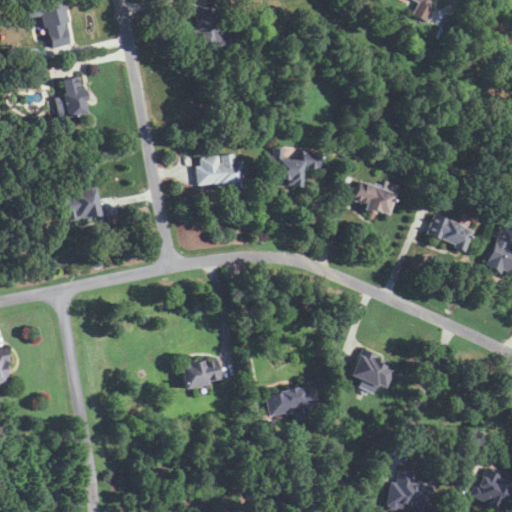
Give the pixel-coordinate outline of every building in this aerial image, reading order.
[(50,48),(46,33),(47,33),(45,26),(42,27),(39,14),(25,18),(23,7),(49,0),(61,0),(67,20),(62,22),(63,27),(65,27),(69,43),(50,48)] [(427,20),(410,11),(416,1),(414,0),(426,0),(425,3),(433,8),(427,20)] [(196,52),(194,44),(193,44),(190,30),(195,29),(193,22),(194,22),(192,8),(213,4),(215,18),(219,17),(221,27),(216,28),(217,32),(227,30),(230,46),(196,52)] [(3,59),(1,51),(14,47),(16,56),(3,59)] [(57,118),(52,95),(64,93),(60,79),(78,75),(81,89),(84,88),(86,99),(83,100),(86,111),(57,118)] [(300,186),(286,184),(287,178),(274,177),(275,169),(265,168),(267,154),(272,154),(273,146),(284,148),(282,157),(300,159),(302,149),(320,152),(318,170),(302,168),(300,186)] [(233,188),(232,183),(224,184),(225,185),(214,187),(214,182),(195,184),(193,166),(198,166),(197,158),(215,156),(216,164),(220,163),(219,154),(232,153),(233,162),(240,161),(243,179),(241,179),(242,187),(233,188)] [(373,214),(364,211),(366,205),(350,199),(357,180),(395,194),(388,214),(375,209),(373,214)] [(62,219),(58,196),(71,193),(71,191),(94,187),(99,213),(83,215),(83,213),(74,214),(75,217),(62,219)] [(463,251),(452,247),(453,244),(425,233),(433,214),(463,225),(462,227),(471,231),(463,251)] [(511,276),(505,273),(506,269),(502,267),(500,271),(484,264),(498,235),(509,241),(507,245),(511,247),(511,276)] [(0,383),(0,347),(6,347),(9,363),(6,363),(9,375),(4,375),(5,383),(0,383)] [(361,348),(374,353),(373,355),(379,358),(377,361),(387,365),(386,368),(391,370),(384,386),(376,383),(372,393),(356,386),(360,378),(350,374),(361,348)] [(217,359),(221,378),(208,381),(209,384),(185,389),(180,364),(200,359),(201,362),(217,359)] [(267,415),(263,394),(313,384),(317,405),(306,408),(307,416),(291,419),(290,412),(284,413),(283,412),(267,415)] [(511,497),(506,509),(494,503),(492,507),(467,494),(473,483),(475,485),(485,466),(497,472),(494,477),(508,484),(509,481),(511,482),(511,497)] [(414,511),(412,510),(396,506),(393,509),(388,508),(386,505),(384,504),(389,481),(394,482),(397,467),(406,468),(406,470),(414,472),(413,480),(425,482),(424,484),(433,485),(428,511),(414,511)]
